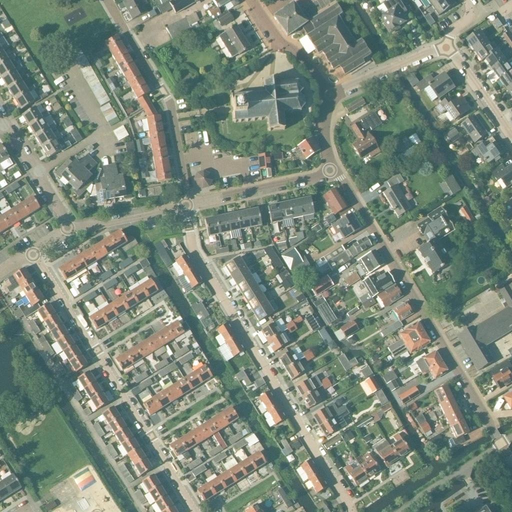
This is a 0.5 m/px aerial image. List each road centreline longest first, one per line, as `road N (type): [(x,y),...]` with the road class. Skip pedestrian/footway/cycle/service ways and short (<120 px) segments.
road 1 (residential): [(351,511),(193,253),(185,206)]
road 2 (residential): [(502,443),(341,177),(329,170)]
road 3 (residential): [(193,511),(32,253)]
road 4 (residential): [(185,206),(170,106),(107,0)]
road 5 (residential): [(36,174),(102,134),(66,69)]
road 6 (residential): [(185,206),(329,170)]
road 7 (residential): [(394,511),(502,443)]
road 8 (residential): [(330,95),(444,46)]
road 9 (residential): [(330,95),(252,0)]
